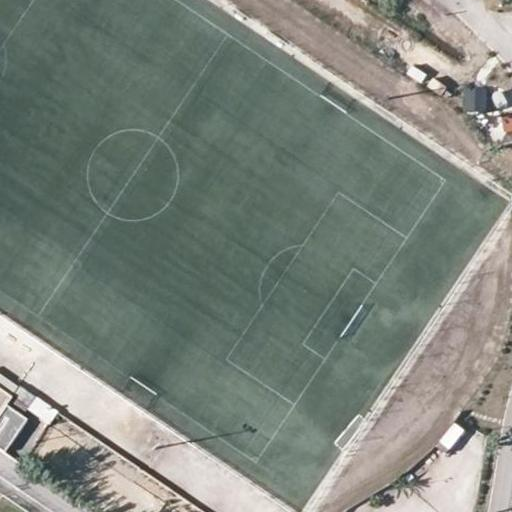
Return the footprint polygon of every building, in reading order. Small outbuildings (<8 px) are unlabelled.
[(448,86),(436,78),(430,86),(442,95),(448,86)] [(490,89),(468,88),(468,110),(489,110),(490,89)] [(497,93),(493,96),(501,109),(509,106),(509,100),(507,96),(504,92),(501,90),(497,93)] [(0,419),(8,408),(14,399),(0,389),(0,419)] [(0,450),(7,455),(29,422),(16,413),(8,408),(0,419),(0,450)]
